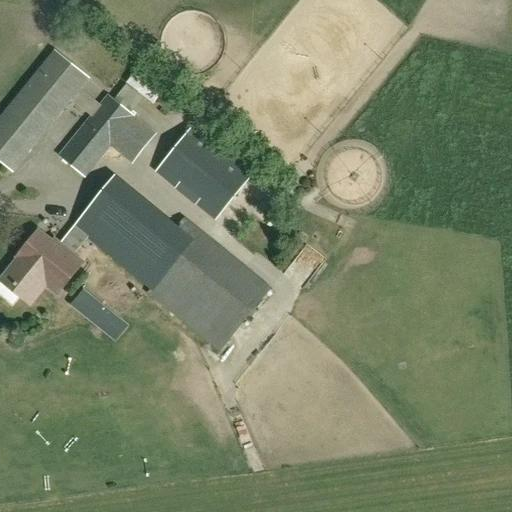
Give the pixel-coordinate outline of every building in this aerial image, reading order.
[(95,102),(79,89),(87,78),(56,53),(0,121),(0,160),(11,170),(12,170),(71,99),(92,116),(60,156),(86,176),(95,164),(111,146),(133,164),(157,134),(131,113),(115,100),(109,95),(99,106),(95,102)] [(159,103),(161,104),(170,111),(179,99),(169,90),(159,103)] [(194,126),(157,172),(177,188),(192,171),(210,186),(196,204),(216,220),(254,175),(194,126)] [(192,171),(177,188),(196,204),(210,186),(192,171)] [(115,176),(107,186),(108,187),(123,199),(108,217),(155,256),(160,250),(175,262),(185,249),(172,238),(181,228),(115,176)] [(5,277),(0,283),(0,294),(12,304),(19,296),(31,305),(47,285),(58,294),(83,262),(74,254),(86,238),(95,246),(151,289),(148,293),(220,351),(270,289),(186,221),(178,232),(172,238),(185,249),(175,262),(160,250),(155,256),(108,217),(123,199),(108,187),(107,186),(61,245),(54,239),(52,242),(38,231),(18,257),(20,258),(5,277)]
